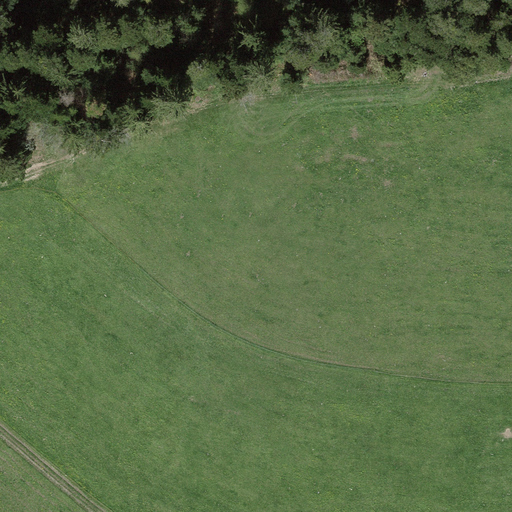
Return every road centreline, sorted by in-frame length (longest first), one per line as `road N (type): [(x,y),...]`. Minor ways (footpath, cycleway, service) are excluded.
road 1 (track): [(0,173),(511,8)]
road 2 (track): [(0,428),(95,511)]
